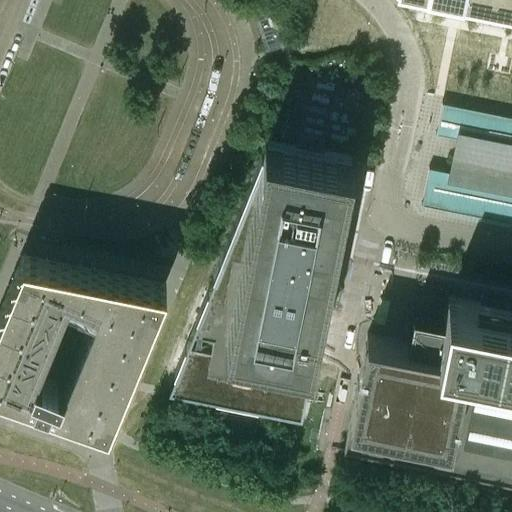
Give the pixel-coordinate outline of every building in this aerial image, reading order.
[(281,41),(269,3),(256,7),(268,45),(281,41)] [(511,114),(444,100),(437,131),(474,138),(467,172),(430,165),(423,201),(511,219),(511,114)] [(353,156),(265,139),(262,155),(169,387),(301,413),(332,260),(353,156)] [(0,381),(108,419),(165,279),(23,250),(0,305),(0,381)] [(511,307),(448,294),(444,316),(413,309),(407,340),(367,332),(343,448),(511,482),(511,307)]
